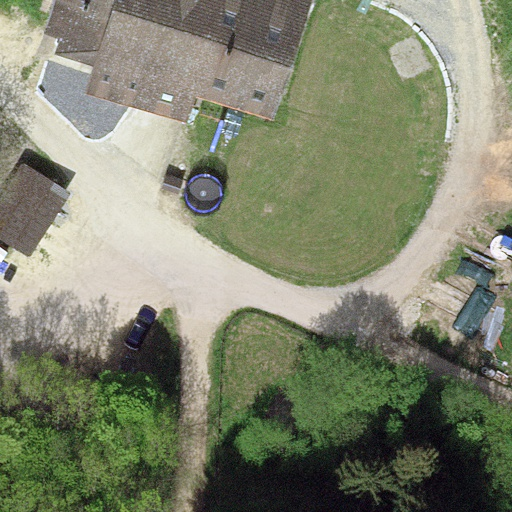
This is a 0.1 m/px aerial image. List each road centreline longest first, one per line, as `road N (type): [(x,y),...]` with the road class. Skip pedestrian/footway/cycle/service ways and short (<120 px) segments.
road 1 (unclassified): [(393,358),(209,267),(157,231),(0,76)]
road 2 (track): [(352,336),(413,271),(478,131),(476,43),(462,0)]
road 3 (track): [(209,267),(202,511)]
road 4 (track): [(157,231),(86,320),(0,375)]
road 5 (track): [(511,411),(393,358)]
